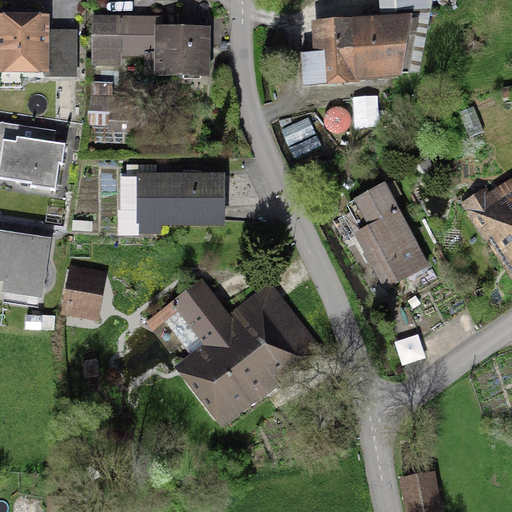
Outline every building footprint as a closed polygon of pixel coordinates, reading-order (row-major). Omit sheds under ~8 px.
[(0,70),(12,71),(20,79),(43,79),(43,78),(59,78),(59,72),(74,72),(74,59),(59,59),(59,34),(43,34),(43,21),(0,20),(0,70)] [(350,25),(350,26),(314,28),(315,57),(300,58),(301,81),(416,74),(426,20),(350,25)] [(146,55),(146,74),(203,75),(203,51),(206,51),(206,31),(180,31),(180,33),(159,33),(159,22),(93,21),(93,61),(119,61),(119,55),(146,55)] [(0,183),(59,193),(66,151),(49,149),(51,136),(0,127),(0,157),(2,158),(0,171),(0,183)] [(221,224),(221,180),(138,180),(138,181),(119,181),(119,233),(158,234),(158,224),(221,224)] [(485,239),(494,233),(511,261),(511,187),(489,202),(483,193),(464,205),(485,239)] [(363,216),(370,229),(357,236),(389,296),(409,285),(395,259),(413,249),(388,202),(363,216)] [(0,297),(0,302),(40,309),(51,244),(0,235),(0,285),(2,286),(0,297)] [(91,307),(95,288),(71,283),(67,303),(91,307)] [(309,366),(320,357),(277,301),(235,333),(200,287),(159,318),(194,364),(187,369),(222,415),(300,355),(309,366)] [(404,511),(424,511),(431,511),(427,483),(401,487),(404,511)]
